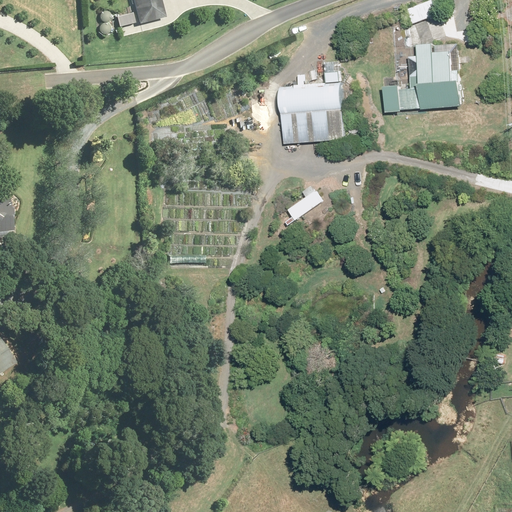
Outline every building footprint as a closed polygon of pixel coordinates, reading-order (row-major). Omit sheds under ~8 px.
[(131,0),(137,25),(163,18),(158,0),(131,0)] [(133,25),(131,16),(116,19),(118,28),(133,25)] [(453,52),(420,54),(421,60),(411,60),(413,90),(402,90),(402,87),(387,88),(388,111),(463,106),(461,81),(455,81),(453,52)] [(348,139),(343,71),(329,72),(330,83),(282,87),(287,144),(348,139)] [(324,201),(317,191),(291,211),(296,216),(288,222),(291,227),(324,201)] [(0,235),(10,234),(7,196),(0,196),(0,235)] [(0,346),(0,371),(11,364),(0,346)]
